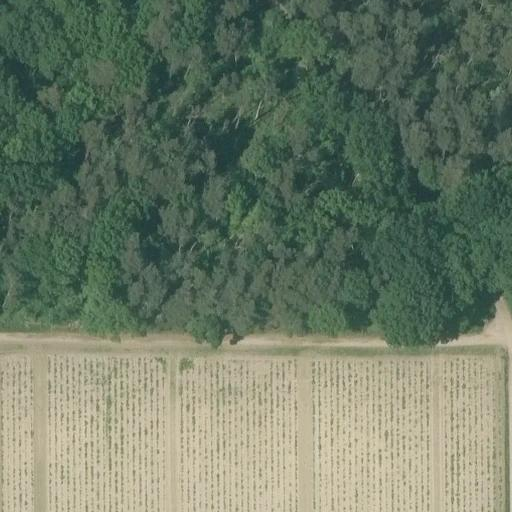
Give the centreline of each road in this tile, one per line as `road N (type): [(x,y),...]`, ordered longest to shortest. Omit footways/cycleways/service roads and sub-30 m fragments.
road 1 (track): [(0,341),(511,333)]
road 2 (track): [(511,323),(290,28)]
